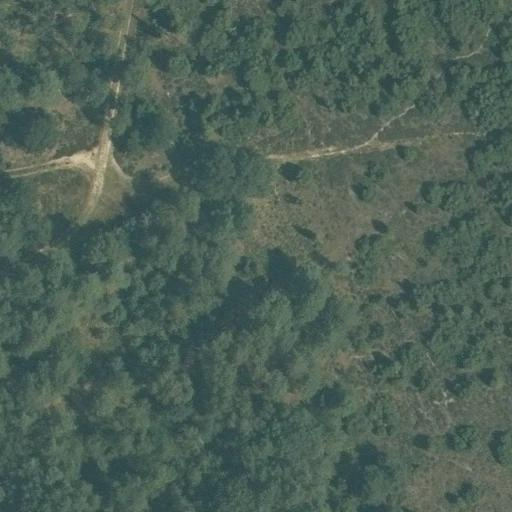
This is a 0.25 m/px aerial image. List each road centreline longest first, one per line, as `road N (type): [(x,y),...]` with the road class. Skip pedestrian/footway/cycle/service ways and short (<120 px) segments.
road 1 (track): [(145,201),(109,122),(131,0)]
road 2 (track): [(0,277),(109,228),(145,201)]
